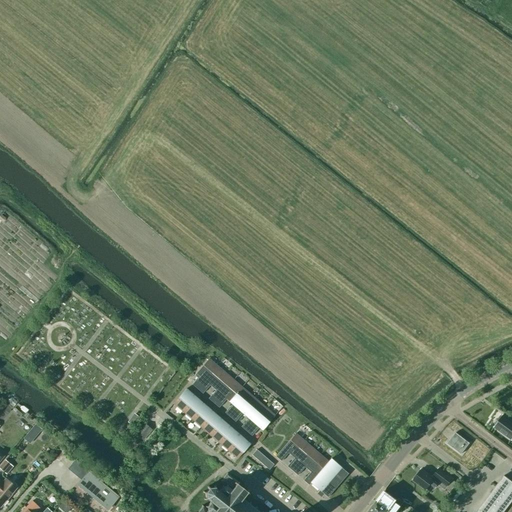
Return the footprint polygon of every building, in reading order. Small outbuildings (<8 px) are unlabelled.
[(192,385),(197,389),(217,366),(208,359),(196,374),(199,376),(192,385)] [(209,385),(212,388),(225,373),(217,366),(197,389),(202,394),(209,385)] [(225,373),(212,388),(215,390),(208,399),(213,403),(233,380),(225,373)] [(233,380),(213,403),(219,408),(226,399),(229,402),(241,387),(233,380)] [(241,387),(229,402),(232,404),(224,413),(230,417),(250,394),(241,387)] [(182,412),(195,397),(186,389),(173,404),(182,412)] [(250,394),(230,417),(235,422),(242,414),(245,416),(258,401),(250,394)] [(191,419),(204,405),(195,397),(182,412),(191,419)] [(258,401),(245,416),(248,419),(241,427),(246,431),(266,408),(258,401)] [(200,427),(213,413),(204,405),(191,419),(200,427)] [(274,416),(266,408),(246,431),(251,436),(258,428),(262,430),(274,416)] [(140,418),(134,413),(127,422),(133,426),(140,418)] [(210,435),(222,420),(213,413),(200,427),(210,435)] [(511,422),(502,416),(503,415),(502,415),(501,416),(500,415),(497,420),(498,421),(494,426),(494,427),(495,426),(511,439),(511,438),(511,422)] [(219,443),(231,428),(222,420),(210,435),(219,443)] [(152,429),(143,422),(134,433),(143,440),(152,429)] [(36,429),(32,426),(25,436),(28,438),(36,429)] [(228,451),(240,436),(231,428),(219,443),(228,451)] [(469,443),(455,433),(447,443),(461,454),(462,453),(469,443)] [(295,434),(275,457),(281,461),(288,453),(291,456),(304,441),(295,434)] [(250,444),(240,436),(228,451),(237,459),(250,444)] [(294,458),(287,466),(292,471),(311,447),(304,441),(291,456),(294,458)] [(311,447),(292,471),(297,475),(304,467),(307,470),(320,455),(311,447)] [(473,463),(479,455),(475,452),(469,460),(473,463)] [(310,472),(303,480),(308,485),(310,483),(328,462),(320,455),(307,470),(310,472)] [(13,466),(5,459),(0,465),(0,468),(6,474),(13,466)] [(328,462),(310,483),(319,490),(317,493),(321,496),(323,493),(327,497),(348,474),(330,459),(328,462)] [(439,468),(432,476),(447,487),(453,479),(439,468)] [(421,469),(413,480),(426,489),(430,484),(435,488),(437,485),(444,490),(447,487),(432,476),(432,477),(421,469)] [(107,509),(117,497),(100,482),(100,481),(88,471),(77,485),(107,509)] [(262,511),(261,511),(260,511),(257,509),(257,507),(256,507),(255,508),(251,504),(251,503),(250,502),(249,503),(244,499),(247,495),(248,495),(249,494),(248,493),(249,491),(248,490),(247,492),(238,485),(239,483),(238,482),(237,484),(225,475),(220,481),(224,484),(224,485),(222,485),(222,484),(221,484),(221,486),(218,490),(213,487),(213,485),(212,485),(212,487),(208,488),(208,487),(207,487),(207,489),(205,492),(203,492),(203,493),(204,494),(204,497),(202,498),(202,499),(204,499),(208,502),(205,506),(204,505),(204,506),(205,507),(205,509),(201,507),(201,505),(201,507),(196,511),(262,511)] [(503,478),(478,511),(502,511),(511,499),(511,481),(504,475),(502,478),(503,478)] [(0,506),(16,488),(5,479),(3,482),(0,479),(0,506)] [(397,500),(384,491),(377,501),(368,511),(395,511),(400,507),(395,503),(397,500)] [(35,511),(40,508),(32,501),(22,511),(21,511),(35,511)]
